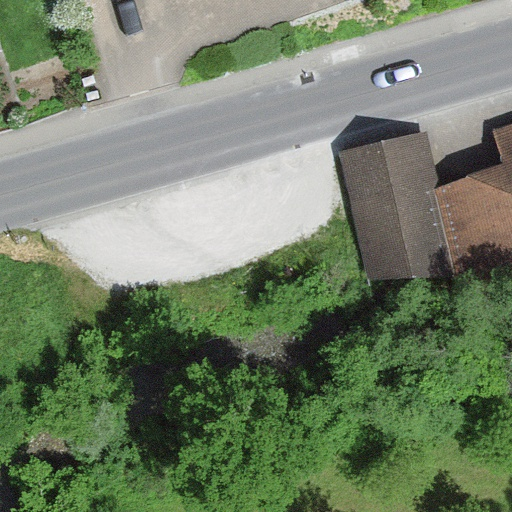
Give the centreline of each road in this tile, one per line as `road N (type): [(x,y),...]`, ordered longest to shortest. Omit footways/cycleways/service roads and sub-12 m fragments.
road 1 (primary): [(139,162),(511,49)]
road 2 (residential): [(229,0),(166,23),(139,162)]
road 3 (primary): [(139,162),(0,199)]
